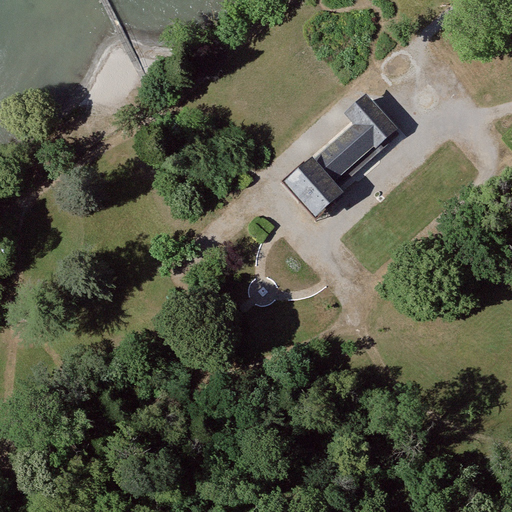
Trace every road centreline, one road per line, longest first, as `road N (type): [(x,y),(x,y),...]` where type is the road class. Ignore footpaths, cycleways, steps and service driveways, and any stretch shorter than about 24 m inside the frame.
road 1 (track): [(355,317),(207,383),(188,443),(169,453),(119,435),(17,311)]
road 2 (track): [(17,311),(24,204),(155,117),(292,0)]
road 3 (track): [(511,448),(440,424),(406,399),(355,317),(365,302)]
road 4 (track): [(0,470),(17,311)]
